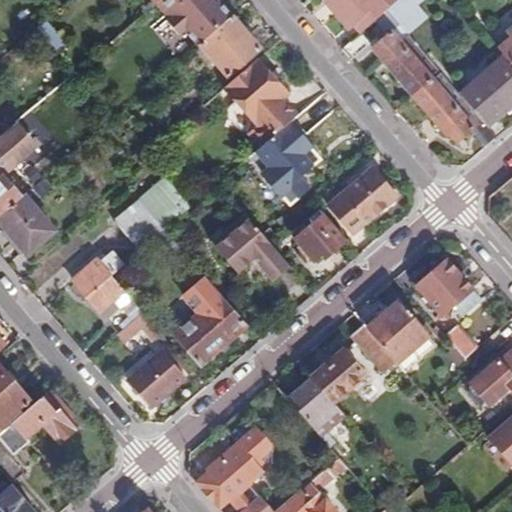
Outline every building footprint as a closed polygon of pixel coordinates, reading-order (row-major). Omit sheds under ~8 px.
[(168,0),(204,41),(233,17),(218,0),(168,0)] [(356,23),(361,31),(363,29),(375,19),(386,9),(378,0),(328,0),(327,2),(350,27),(356,23)] [(431,0),(398,0),(412,16),(431,0)] [(393,4),(386,9),(395,19),(415,43),(416,44),(424,37),(393,4)] [(395,19),(386,9),(375,19),(383,29),(395,19)] [(144,14),(110,43),(123,59),(157,29),(144,14)] [(263,50),(233,17),(204,41),(198,46),(227,80),(263,50)] [(43,23),(36,29),(56,53),(63,47),(43,23)] [(511,27),(508,31),(511,36),(498,47),(510,61),(511,63),(511,27)] [(361,31),(340,48),(350,59),(351,59),(373,40),(363,29),(361,31)] [(386,63),(414,95),(433,78),(407,48),(392,31),(379,42),(393,57),(386,63)] [(0,59),(8,53),(0,42),(0,59)] [(433,78),(440,72),(416,44),(415,43),(407,48),(433,78)] [(56,53),(66,64),(73,57),(63,47),(56,53)] [(488,127),(511,106),(511,63),(510,61),(465,101),(488,127)] [(488,146),(497,138),(488,127),(465,101),(440,72),(433,78),(414,95),(447,133),(454,128),(462,137),(472,129),(488,146)] [(282,74),(253,97),(275,121),(303,98),(282,74)] [(0,136),(0,178),(1,177),(35,147),(14,124),(0,136)] [(319,160),(288,124),(256,151),(269,166),(260,173),(289,205),(320,178),(311,167),(319,160)] [(256,151),(247,158),(260,173),(269,166),(256,151)] [(139,173),(151,163),(142,152),(130,163),(139,173)] [(49,175),(58,167),(48,156),(23,177),(33,189),(49,175)] [(372,170),(328,207),(352,235),(395,198),(372,170)] [(33,189),(32,190),(38,198),(57,182),(49,175),(33,189)] [(110,218),(137,252),(150,242),(163,230),(190,208),(161,175),(110,218)] [(0,178),(0,217),(21,199),(1,177),(0,178)] [(21,199),(0,217),(0,224),(26,254),(55,229),(25,195),(21,199)] [(346,243),(319,210),(309,218),(313,223),(292,242),(312,264),(321,257),(325,261),(346,243)] [(238,274),(271,247),(267,242),(244,216),(212,244),(238,274)] [(184,254),(163,230),(150,242),(170,265),(184,254)] [(100,313),(122,293),(108,277),(119,267),(110,255),(98,264),(96,261),(71,281),(100,313)] [(448,261),(418,287),(441,315),(451,307),(461,318),(481,300),(448,261)] [(198,367),(246,326),(203,276),(180,295),(195,315),(172,335),(198,367)] [(117,326),(120,331),(140,313),(129,300),(121,307),(128,316),(117,326)] [(396,361),(399,364),(429,338),(399,303),(368,329),(396,361)] [(158,351),(166,344),(140,313),(120,331),(113,337),(121,346),(140,331),(158,351)] [(368,329),(364,324),(351,335),(383,372),(396,361),(368,329)] [(457,327),(445,336),(464,358),(475,348),(457,327)] [(160,352),(127,381),(151,409),(184,379),(160,352)] [(343,354),(314,378),(335,403),(363,378),(343,354)] [(511,387),(511,354),(502,363),(499,361),(481,377),(498,397),(510,386),(511,387)] [(0,393),(10,384),(0,372),(0,393)] [(314,378),(288,401),(330,450),(336,444),(327,433),(335,425),(324,412),(335,403),(314,378)] [(0,427),(28,404),(10,384),(0,393),(0,427)] [(74,418),(50,390),(41,397),(54,412),(58,409),(70,421),(74,418)] [(54,412),(41,397),(0,433),(0,437),(14,453),(24,444),(21,441),(40,424),(58,444),(76,428),(70,421),(58,409),(54,412)] [(511,425),(503,433),(511,444),(511,425)] [(254,431),(195,482),(219,510),(278,459),(254,431)] [(0,471),(7,480),(11,485),(23,476),(0,448),(0,471)] [(342,478),(349,472),(340,461),(313,485),(315,487),(285,511),(337,511),(322,495),(342,478)] [(371,511),(384,511),(349,472),(342,478),(371,511)] [(382,481),(371,490),(389,511),(391,511),(402,503),(382,481)] [(34,511),(11,485),(0,494),(0,511),(34,511)] [(243,511),(265,511),(257,501),(243,511)]
